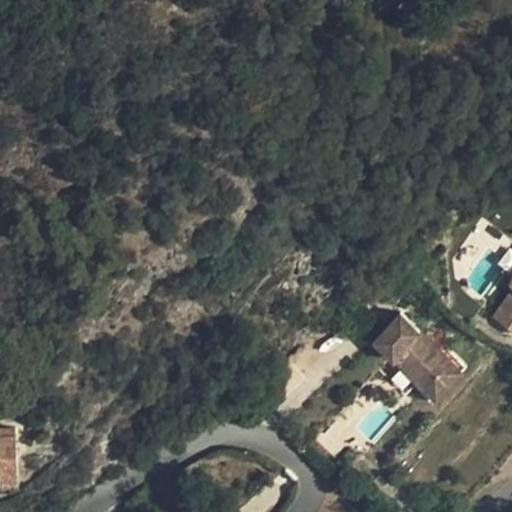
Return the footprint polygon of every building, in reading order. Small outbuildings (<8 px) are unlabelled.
[(329,323),(344,336),(384,305),(361,287),(329,323)] [(384,305),(344,336),(387,373),(383,378),(405,398),(446,351),(424,330),(420,336),(401,320),(411,310),(398,298),(388,307),(384,305)] [(232,388),(220,397),(232,410),(243,400),(232,388)] [(0,437),(15,436),(14,429),(0,429),(0,437)] [(0,481),(17,480),(15,436),(0,437),(0,481)]
